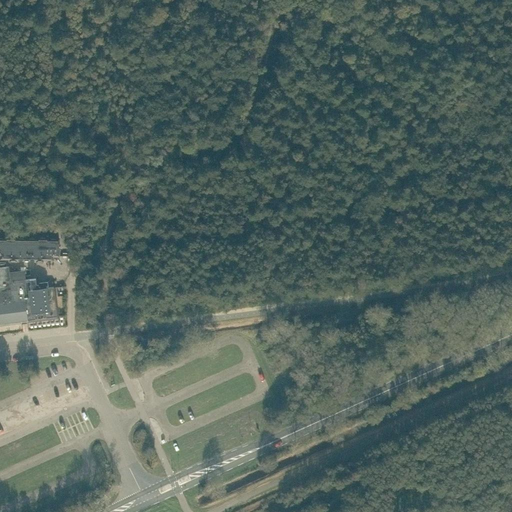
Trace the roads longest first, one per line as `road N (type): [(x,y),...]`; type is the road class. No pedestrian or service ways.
road 1 (tertiary): [(269,443),(511,334)]
road 2 (unclassified): [(141,493),(74,350)]
road 3 (tertiary): [(269,443),(141,493)]
road 4 (tertiary): [(146,503),(269,443)]
